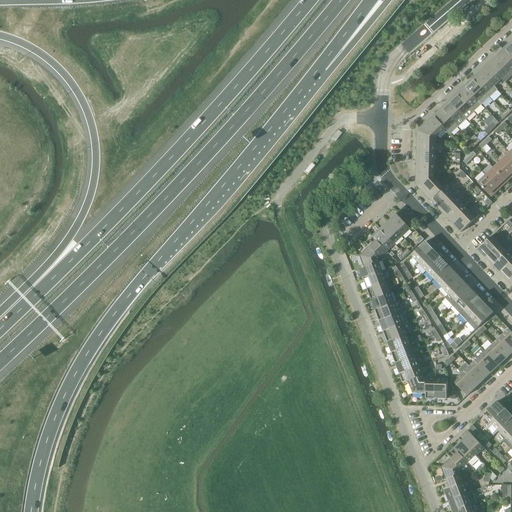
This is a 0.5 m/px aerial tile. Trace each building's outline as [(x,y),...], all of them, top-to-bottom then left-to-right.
[(511,58),(504,49),(496,57),(511,73),(511,58)] [(488,64),(502,79),(505,82),(511,76),(511,73),(496,57),(488,64)] [(502,79),(488,64),(480,72),(494,86),(502,79)] [(494,86),(480,72),(472,79),(490,97),(497,90),(494,86)] [(465,87),(478,101),(482,105),(490,97),(472,79),(465,87)] [(465,87),(457,94),(471,109),(478,101),(465,87)] [(457,94),(449,102),(466,120),(474,112),(471,109),(457,94)] [(449,102),(441,109),(458,127),(466,120),(449,102)] [(433,117),(445,130),(450,135),(458,127),(441,109),(433,117)] [(433,117),(418,131),(435,139),(445,130),(433,117)] [(435,139),(418,131),(417,153),(435,153),(435,139)] [(476,155),(473,152),(467,158),(470,161),(476,155)] [(417,153),(417,164),(434,164),(435,153),(417,153)] [(511,155),(510,153),(502,161),(511,171),(511,155)] [(511,171),(502,161),(494,168),(507,182),(511,176),(511,171)] [(417,164),(416,185),(434,179),(434,164),(417,164)] [(494,168),(486,176),(499,189),(507,182),(494,168)] [(499,189),(486,176),(478,184),(491,197),(499,189)] [(443,188),(434,179),(416,185),(431,201),(443,188)] [(445,187),(443,188),(431,201),(438,209),(453,195),(445,187)] [(453,195),(438,209),(446,217),(460,203),(453,195)] [(468,211),(460,203),(446,217),(453,224),(468,211)] [(472,207),(468,211),(453,224),(461,233),(479,215),(472,207)] [(396,214),(388,222),(402,237),(410,229),(396,214)] [(402,237),(388,222),(380,229),(394,244),(402,237)] [(380,229),(372,237),(386,252),(394,244),(380,229)] [(485,258),(500,244),(492,236),(478,250),(485,258)] [(372,244),(360,256),(378,260),(386,252),(372,237),(368,241),(372,244)] [(504,241),(500,244),(485,258),(493,266),(507,252),(511,249),(504,241)] [(419,264),(433,250),(426,242),(411,256),(419,264)] [(433,250),(419,264),(426,272),(441,258),(433,250)] [(511,257),(507,252),(493,266),(500,274),(511,262),(511,257)] [(398,264),(406,256),(403,253),(395,260),(398,264)] [(379,263),(378,260),(360,256),(366,271),(361,273),(363,279),(382,271),(385,270),(381,262),(379,263)] [(448,266),(441,258),(426,272),(434,279),(448,266)] [(511,277),(511,262),(500,274),(508,282),(511,277)] [(448,266),(434,279),(441,287),(456,273),(448,266)] [(386,282),(382,271),(363,279),(367,289),(386,282)] [(456,273),(441,287),(449,295),(463,281),(456,273)] [(463,281),(449,295),(445,299),(452,306),(471,289),(463,281)] [(390,293),(386,282),(367,289),(371,300),(390,293)] [(471,289),(452,306),(460,314),(478,297),(471,289)] [(394,303),(390,293),(371,300),(375,311),(394,303)] [(485,305),(478,297),(460,314),(467,322),(471,319),(485,305)] [(394,303),(375,311),(379,321),(398,314),(394,303)] [(493,313),(485,305),(471,319),(479,327),(493,313)] [(398,314),(379,321),(383,332),(403,325),(398,314)] [(403,325),(383,332),(388,342),(407,335),(403,325)] [(500,336),(511,348),(511,332),(508,329),(500,336)] [(407,335),(388,342),(392,353),(411,346),(407,335)] [(511,353),(511,348),(500,336),(492,344),(506,359),(511,353)] [(506,359),(492,344),(485,351),(499,366),(506,359)] [(415,356),(411,346),(392,353),(396,364),(415,356)] [(499,366),(485,351),(477,359),(491,374),(499,366)] [(415,356),(396,364),(400,374),(419,367),(415,356)] [(477,359),(469,366),(483,381),(491,374),(477,359)] [(483,381),(469,366),(465,363),(458,370),(461,374),(475,388),(483,381)] [(419,367),(400,374),(404,386),(409,384),(413,394),(423,378),(419,367)] [(475,388),(461,374),(453,381),(467,396),(475,388)] [(436,379),(423,378),(413,394),(429,394),(429,399),(435,399),(436,379)] [(436,379),(435,399),(447,399),(447,379),(436,379)] [(491,423),(505,409),(498,401),(483,415),(491,423)] [(511,416),(505,409),(491,423),(498,431),(511,417),(511,416)] [(511,417),(498,431),(506,439),(511,432),(511,417)] [(511,432),(506,439),(503,441),(511,449),(511,447),(511,432)] [(462,441),(476,456),(484,448),(470,433),(462,441)] [(476,456),(462,441),(454,448),(468,463),(471,467),(479,459),(476,456)] [(453,456),(441,468),(459,472),(468,463),(454,448),(450,452),(453,456)] [(463,483),(459,472),(441,468),(447,483),(442,485),(444,490),(463,483)] [(468,494),(463,483),(444,490),(449,501),(468,494)] [(501,485),(501,493),(507,491),(511,491),(511,485),(501,485)] [(472,504),(468,494),(449,501),(453,511),(472,504)]
